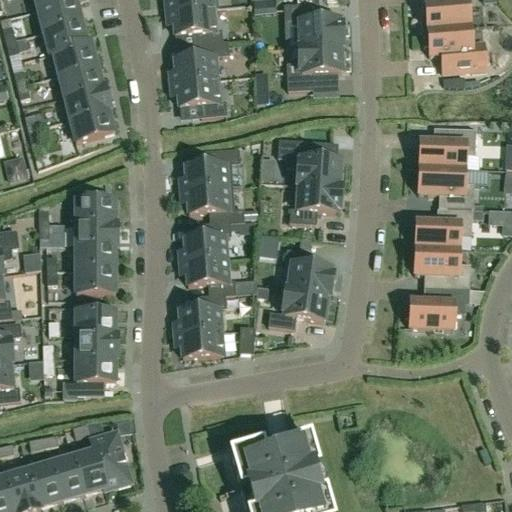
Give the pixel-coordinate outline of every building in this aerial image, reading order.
[(74,0),(32,0),(37,16),(77,6),(74,0)] [(170,0),(172,7),(166,8),(167,19),(217,14),(215,0),(170,0)] [(419,0),(419,10),(432,10),(431,0),(419,0)] [(422,37),(470,33),(466,0),(434,0),(436,10),(424,11),(425,21),(421,22),(422,37)] [(254,19),(263,18),(262,4),(253,4),(254,19)] [(77,7),(77,6),(37,16),(43,38),(80,29),(75,8),(77,7)] [(298,55),(342,53),(341,30),(339,31),(339,27),(318,28),(317,11),(284,13),(285,31),(299,30),(300,53),(298,54),(298,55)] [(217,14),(167,19),(168,30),(174,29),(175,42),(196,40),(197,52),(222,49),(220,36),(215,37),(213,15),(217,14)] [(80,29),(43,38),(48,61),(90,50),(90,49),(86,50),(80,29)] [(5,48),(15,46),(12,31),(2,33),(5,48)] [(440,62),(442,80),(485,76),(485,74),(484,74),(484,75),(473,76),(470,33),(422,37),(423,52),(427,52),(428,63),(440,62)] [(259,43),(242,42),(241,56),(258,57),(259,43)] [(16,49),(15,46),(5,48),(8,61),(18,58),(18,57),(22,56),(20,47),(16,49)] [(227,49),(222,49),(197,52),(194,52),(195,64),(174,66),(176,79),(170,80),(171,90),(217,86),(214,63),(228,61),(227,49)] [(90,50),(48,61),(49,61),(52,60),(58,82),(95,72),(90,50)] [(342,53),(298,55),(298,69),(287,71),(288,98),(313,96),(312,80),(341,79),(340,54),(342,54),(342,53)] [(95,72),(58,82),(64,104),(103,94),(103,93),(101,93),(95,72)] [(16,92),(26,90),(22,75),(13,77),(16,92)] [(254,79),(255,97),(267,97),(266,79),(254,79)] [(442,84),(443,91),(463,92),(462,82),(442,84)] [(219,109),(217,86),(171,90),(172,101),(178,101),(179,113),(200,111),(201,124),(226,121),(225,109),(219,109)] [(26,90),(16,92),(20,105),(29,102),(26,90)] [(109,116),(103,94),(64,104),(69,126),(109,116)] [(109,116),(69,126),(75,149),(113,139),(107,117),(109,117),(109,116)] [(28,137),(37,134),(34,119),(24,121),(28,137)] [(37,134),(28,137),(31,149),(40,146),(37,134)] [(447,149),(419,148),(418,174),(464,176),(465,161),(474,161),(475,136),(448,135),(447,149)] [(296,191),(340,194),(340,193),(338,193),(340,168),(311,166),(312,149),(279,147),(278,165),(286,165),(285,174),(297,177),(296,191)] [(181,197),(232,194),(230,170),(239,170),(238,157),(205,159),(206,172),(185,173),(186,186),(180,186),(181,197)] [(23,169),(5,174),(8,187),(26,183),(23,169)] [(464,176),(418,174),(418,200),(446,201),(445,215),(472,216),(473,216),(474,191),(464,190),(464,176)] [(340,194),(296,191),(296,192),(298,192),(296,217),(291,216),(290,229),(315,231),(316,218),(337,220),(337,216),(339,216),(340,194)] [(232,194),(181,197),(182,208),(188,208),(189,220),(209,219),(210,231),(229,230),(243,229),(242,216),(233,217),(232,194)] [(75,231),(116,231),(116,230),(114,230),(114,207),(75,207),(75,231)] [(242,216),(243,225),(257,224),(256,215),(242,216)] [(415,254),(458,256),(459,241),(471,242),(471,226),(472,216),(445,215),(444,215),(444,229),(416,228),(415,254)] [(37,230),(48,230),(48,216),(37,216),(37,230)] [(472,216),(471,226),(483,227),(484,217),(472,216)] [(48,230),(37,230),(37,244),(48,244),(48,230)] [(229,230),(210,231),(204,231),(205,244),(184,245),(185,258),(179,258),(180,269),(226,266),(224,243),(230,243),(229,230)] [(116,254),(116,231),(75,231),(75,254),(116,254)] [(0,281),(1,282),(0,274),(0,268),(11,264),(9,255),(17,254),(15,237),(0,239),(0,281)] [(116,255),(116,254),(75,254),(75,277),(114,277),(114,255),(116,255)] [(415,254),(414,280),(442,281),(441,295),(469,296),(470,271),(458,271),(458,256),(415,254)] [(286,296),(329,302),(332,280),(330,280),(331,276),(310,273),(312,261),(287,257),(285,270),(291,271),(288,296),(286,295),(286,296)] [(46,277),(56,277),(56,261),(46,262),(46,277)] [(226,266),(180,269),(181,280),(187,280),(188,292),(208,291),(209,303),(224,302),(234,301),(233,288),(228,289),(226,266)] [(56,290),(56,277),(46,277),(46,290),(56,290)] [(114,277),(75,277),(75,300),(75,308),(96,307),(96,300),(114,300),(114,277)] [(1,282),(0,281),(0,326),(10,325),(9,316),(8,307),(2,307),(0,290),(0,282),(1,283),(1,282)] [(408,305),(408,311),(404,311),(404,324),(407,324),(407,337),(454,338),(455,320),(464,320),(464,311),(468,311),(469,296),(441,295),(441,306),(408,305)] [(329,302),(286,296),(282,318),(284,319),(284,322),(270,320),(268,333),(293,336),(295,324),(323,328),(327,303),(329,303),(329,302)] [(224,302),(209,303),(199,304),(200,316),(179,318),(180,330),(174,331),(175,341),(221,338),(219,315),(225,314),(224,302)] [(9,316),(10,325),(20,324),(19,315),(9,316)] [(75,343),(116,343),(116,341),(114,341),(114,318),(75,319),(75,343)] [(58,341),(58,327),(48,327),(48,341),(58,341)] [(0,369),(11,369),(9,346),(7,346),(6,343),(20,342),(18,329),(0,331),(0,369)] [(253,335),(240,335),(239,360),(252,360),(253,335)] [(223,362),(221,338),(175,341),(176,352),(182,352),(182,365),(223,362)] [(116,365),(116,343),(75,343),(75,365),(116,365)] [(66,346),(55,346),(55,374),(65,374),(66,346)] [(42,364),(53,364),(52,350),(41,350),(42,364)] [(53,378),(53,364),(42,364),(42,378),(53,378)] [(116,365),(75,365),(75,389),(103,389),(114,389),(114,366),(116,366),(116,365)] [(11,369),(0,369),(0,408),(19,406),(18,393),(12,394),(9,370),(11,369)] [(103,401),(103,389),(75,389),(75,401),(103,401)] [(100,429),(85,431),(88,440),(90,447),(104,443),(100,429)] [(85,431),(72,434),(75,444),(88,440),(85,431)] [(104,443),(90,447),(104,497),(130,489),(124,469),(125,469),(122,459),(122,460),(116,439),(104,443)] [(56,442),(42,444),(44,454),(57,451),(56,442)] [(44,454),(42,444),(28,447),(30,456),(44,454)] [(262,452),(230,461),(240,495),(239,496),(243,511),(328,511),(309,444),(263,457),(262,452)] [(92,458),(71,464),(82,501),(103,495),(104,497),(90,447),(89,447),(92,458)] [(11,450),(0,452),(0,463),(13,460),(11,450)] [(71,464),(49,470),(60,507),(82,501),(71,464)] [(44,511),(60,507),(49,470),(27,477),(37,511),(44,511)] [(37,511),(27,477),(6,483),(14,511),(37,511)] [(14,511),(6,483),(0,484),(0,511),(14,511)]
